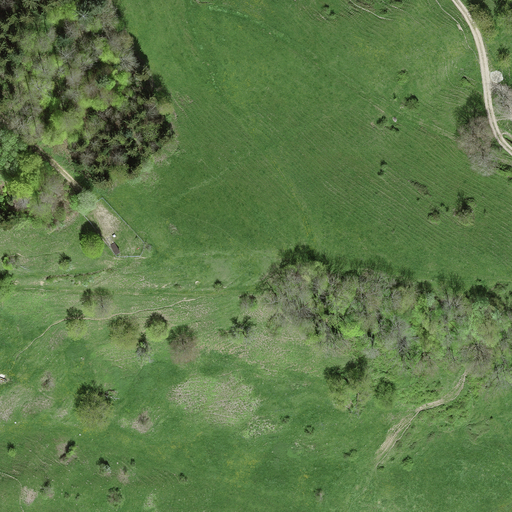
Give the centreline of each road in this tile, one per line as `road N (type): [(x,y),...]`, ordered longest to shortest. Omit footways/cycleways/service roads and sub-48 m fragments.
road 1 (track): [(188,0),(224,91),(303,202),(315,244),(309,255),(254,285),(201,292),(0,288)]
road 2 (track): [(208,0),(255,19),(437,129),(511,155)]
road 3 (track): [(336,511),(404,424),(446,401),(483,356),(511,350)]
road 4 (track): [(0,111),(91,196)]
road 5 (track): [(453,0),(485,63),(491,113)]
